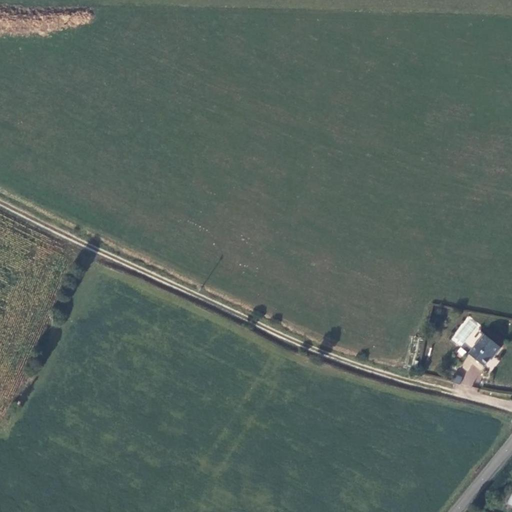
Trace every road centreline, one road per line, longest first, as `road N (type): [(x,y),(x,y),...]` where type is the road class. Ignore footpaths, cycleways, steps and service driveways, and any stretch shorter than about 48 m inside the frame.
road 1 (unclassified): [(511,409),(430,389),(240,318),(148,273)]
road 2 (track): [(148,273),(0,200)]
